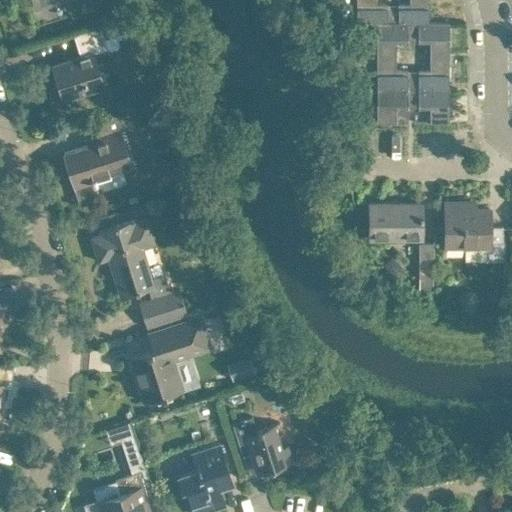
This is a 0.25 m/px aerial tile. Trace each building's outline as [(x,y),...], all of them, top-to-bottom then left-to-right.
[(31,0),(35,9),(62,0),(31,0)] [(392,23),(392,4),(387,4),(387,3),(375,3),(374,0),(356,0),(356,24),(377,24),(377,23),(392,23)] [(428,23),(428,22),(428,0),(408,0),(408,3),(397,3),(397,4),(392,4),(392,23),(413,23),(428,23)] [(117,39),(144,30),(137,9),(97,22),(98,26),(73,34),(80,55),(52,64),(63,99),(103,86),(93,53),(107,48),(111,50),(117,48),(119,44),(117,39)] [(449,53),(449,22),(428,22),(428,23),(413,23),(413,41),(417,41),(417,42),(429,42),(429,53),(449,53)] [(413,23),(392,23),(377,23),(377,24),(377,55),(395,55),(395,42),(406,42),(406,41),(413,41),(413,23)] [(449,89),(449,53),(429,53),(429,69),(417,69),(417,70),(413,70),(413,89),(449,89)] [(413,89),(413,70),(407,70),(407,69),(395,69),(395,55),(377,55),(377,89),(413,89)] [(413,107),(413,89),(377,89),(377,122),(408,122),(408,107),(413,107)] [(449,122),(449,89),(413,89),(413,107),(417,107),(417,108),(429,108),(430,122),(449,122)] [(130,130),(124,111),(92,122),(99,143),(88,147),(87,146),(64,153),(75,188),(92,182),(93,186),(112,180),(110,176),(132,169),(120,133),(130,130)] [(421,202),(370,202),(370,239),(421,239),(421,220),(422,220),(422,213),(421,213),(421,202)] [(489,208),(475,208),(445,208),(445,244),(464,244),(464,254),(466,257),(469,259),(484,259),(484,260),(502,260),(502,226),(489,226),(489,208)] [(138,302),(146,327),(187,314),(179,289),(167,293),(161,276),(151,279),(142,248),(155,244),(148,219),(135,223),(133,219),(99,230),(100,233),(90,236),(98,261),(108,258),(120,296),(153,285),(157,296),(138,302)] [(433,277),(433,243),(418,243),(419,277),(420,277),(420,291),(432,291),(432,277),(433,277)] [(153,348),(129,355),(144,401),(182,389),(197,384),(187,353),(210,346),(200,316),(148,332),(153,348)] [(254,450),(261,472),(292,462),(287,445),(281,447),(274,423),(256,428),(252,416),(232,422),(242,454),(254,450)] [(122,441),(127,456),(138,453),(129,422),(120,425),(125,440),(122,441)] [(186,488),(194,511),(203,511),(225,505),(219,488),(232,483),(219,442),(192,451),(197,468),(177,475),(182,489),(186,488)] [(93,489),(97,501),(85,504),(87,511),(144,511),(150,510),(145,496),(150,494),(141,469),(114,478),(116,482),(93,489)]
